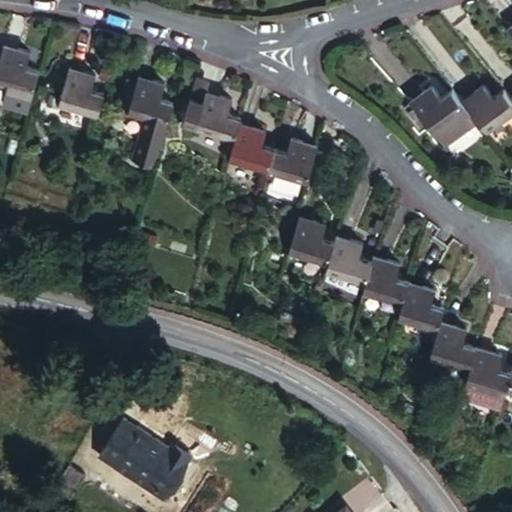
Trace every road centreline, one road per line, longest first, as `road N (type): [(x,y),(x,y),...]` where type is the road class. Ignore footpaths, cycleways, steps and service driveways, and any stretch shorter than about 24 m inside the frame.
road 1 (tertiary): [(447,511),(393,452),(335,406),(258,364),(0,290)]
road 2 (residential): [(275,45),(306,86),(466,234),(511,252)]
road 3 (unclassified): [(88,0),(275,45)]
road 4 (unclassified): [(275,45),(324,36),(417,0)]
